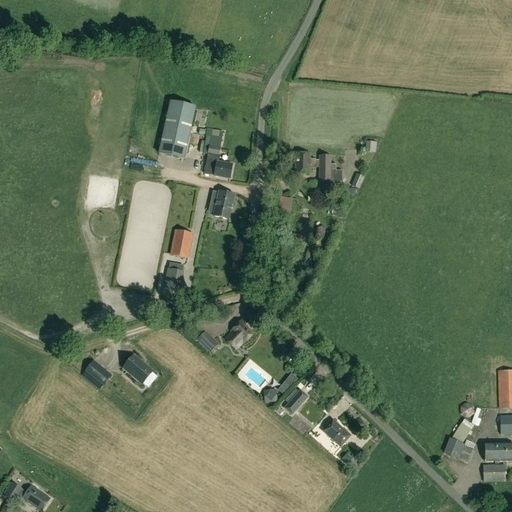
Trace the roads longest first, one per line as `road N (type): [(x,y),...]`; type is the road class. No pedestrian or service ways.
road 1 (unclassified): [(472,511),(250,296),(266,96),(316,0)]
road 2 (track): [(250,296),(60,354),(0,327)]
